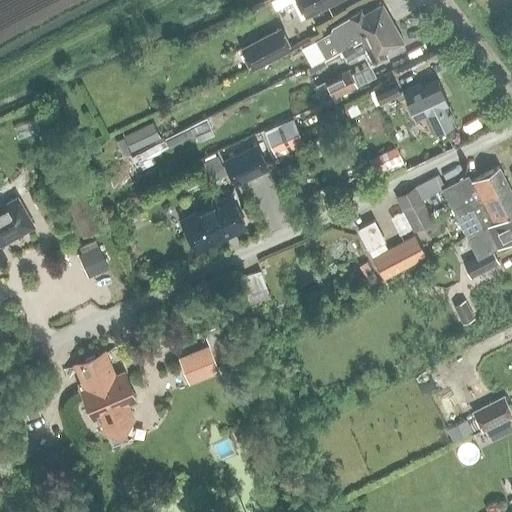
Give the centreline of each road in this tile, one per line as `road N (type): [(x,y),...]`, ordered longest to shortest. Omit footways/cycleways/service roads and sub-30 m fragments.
road 1 (track): [(511,127),(0,372)]
road 2 (unknown): [(50,347),(12,294),(17,266),(45,269),(84,317),(101,323)]
road 3 (tertiary): [(511,98),(433,0)]
